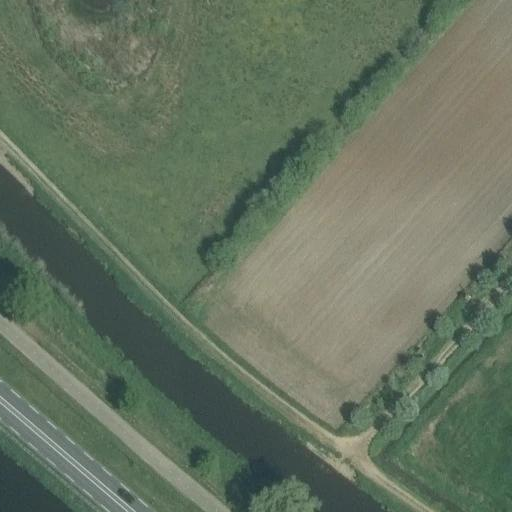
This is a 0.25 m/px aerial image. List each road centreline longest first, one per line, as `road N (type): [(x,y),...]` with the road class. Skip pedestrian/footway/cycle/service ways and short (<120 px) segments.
road 1 (track): [(0,137),(209,346),(353,455)]
road 2 (unclassified): [(215,511),(0,321)]
road 3 (primary): [(123,511),(0,406)]
